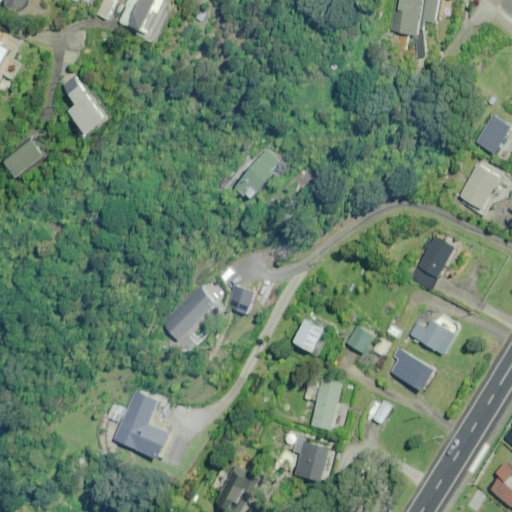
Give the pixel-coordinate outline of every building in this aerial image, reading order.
[(8,0),(8,2),(9,4),(10,6),(11,7),(12,9),(13,10),(15,11),(17,11),(19,12),(21,11),(23,11),(24,10),(26,9),(27,8),(28,6),(29,5),(30,3),(30,1),(29,0),(8,0)] [(120,2),(116,0),(105,0),(98,14),(110,20),(120,2)] [(178,4),(171,0),(137,0),(123,29),(158,46),(178,4)] [(426,0),(404,0),(402,34),(424,35),(426,0)] [(444,0),(433,0),(431,22),(441,24),(444,0)] [(0,76),(3,72),(16,80),(25,65),(14,58),(23,44),(0,30),(0,76)] [(429,41),(418,40),(418,51),(416,51),(415,58),(420,58),(419,69),(429,69),(429,41)] [(99,136),(97,133),(113,119),(77,75),(66,84),(83,106),(76,112),(83,121),(79,125),(93,141),(99,136)] [(500,154),(511,130),(511,124),(495,115),(480,144),(500,154)] [(50,156),(37,140),(10,161),(23,178),(50,156)] [(237,184),(251,197),(253,195),(257,199),(279,174),(278,173),(286,163),(269,148),(237,184)] [(511,197),(511,178),(481,162),(460,199),(489,216),(499,198),(511,198),(511,197)] [(422,266),(414,279),(434,290),(441,277),(443,278),(459,248),(434,234),(418,264),(422,266)] [(229,308),(253,315),(260,292),(236,285),(229,308)] [(183,342),(222,304),(204,286),(165,324),(183,342)] [(420,323),(413,335),(411,338),(421,344),(423,341),(448,355),(463,327),(443,315),(439,323),(435,321),(430,329),(420,323)] [(330,330),(310,320),(299,342),(320,352),(330,330)] [(404,331),(393,326),(389,334),(400,339),(404,331)] [(378,335),(362,329),(354,348),(370,355),(378,335)] [(388,356),(389,353),(393,342),(384,339),(380,349),(385,351),(384,354),(388,356)] [(440,370),(406,351),(393,372),(427,392),(440,370)] [(320,378),(315,400),(319,401),(313,428),(336,433),(346,384),(320,378)] [(136,387),(127,408),(111,402),(104,419),(120,425),(115,440),(165,460),(179,425),(158,416),(165,399),(136,387)] [(395,407),(385,402),(376,419),(385,424),(395,407)] [(222,502),(237,510),(241,503),(245,505),(252,491),(242,486),(247,476),(237,471),(222,502)]
